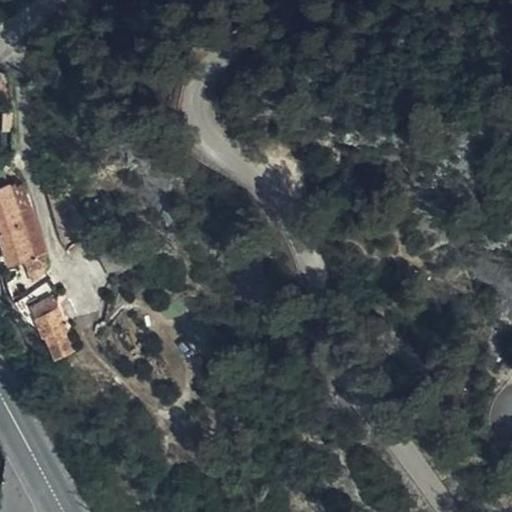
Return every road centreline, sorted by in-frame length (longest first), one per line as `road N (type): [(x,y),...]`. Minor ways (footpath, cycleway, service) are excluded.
road 1 (unclassified): [(286,0),(244,19),(217,47),(199,112),(214,141),(272,189),(344,360),(461,511)]
road 2 (tertiary): [(0,388),(59,500)]
